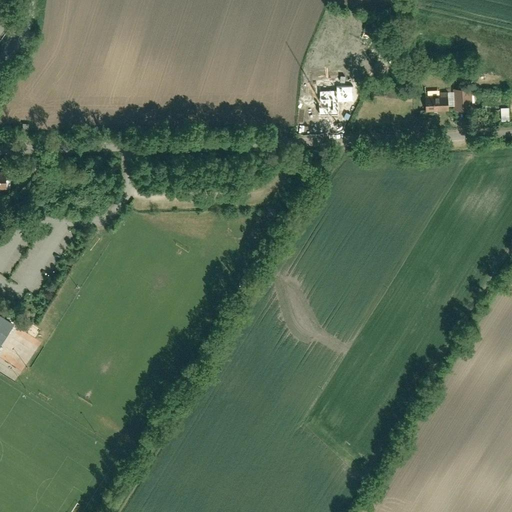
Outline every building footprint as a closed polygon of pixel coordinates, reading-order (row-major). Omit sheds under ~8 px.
[(349,76),(339,76),(340,91),(350,90),(349,76)] [(471,87),(452,88),(453,108),(472,107),(471,87)] [(430,92),(427,92),(427,110),(446,110),(446,92),(438,92),(438,90),(430,90),(430,92)] [(326,97),(318,97),(318,114),(334,114),(338,114),(337,91),(326,91),(326,97)] [(509,107),(501,107),(501,120),(510,120),(509,107)] [(0,312),(0,341),(13,320),(0,312)]
